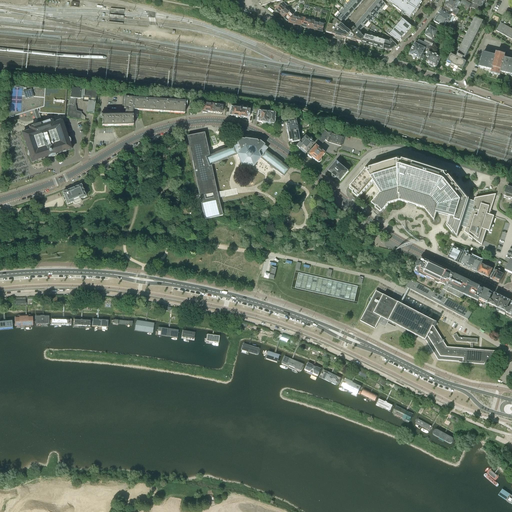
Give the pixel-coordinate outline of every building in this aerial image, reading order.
[(355,10),(359,6),(352,0),(350,0),(348,4),(355,10)] [(380,0),(376,0),(374,3),(382,9),(386,5),(384,2),(380,0)] [(384,0),(385,0),(410,19),(413,15),(414,15),(416,13),(420,6),(419,6),(422,2),(419,0),(384,0)] [(471,5),(463,0),(448,0),(443,9),(455,17),(459,10),(457,9),(458,7),(467,12),(468,12),(470,7),(471,5)] [(470,7),(472,8),(474,8),(477,10),(479,6),(481,7),(484,2),(485,0),(473,0),(471,5),(470,7)] [(286,8),(286,7),(288,6),(284,3),(282,4),(279,7),(277,5),(275,6),(273,8),(280,14),(286,8)] [(374,3),(370,8),(378,14),(382,9),(374,3)] [(344,8),(351,15),(355,10),(348,4),(344,8)] [(286,7),(286,8),(280,14),(284,18),(290,11),(286,7)] [(347,19),(351,15),(344,8),(340,13),(347,19)] [(374,19),(378,14),(370,8),(366,13),(374,19)] [(438,15),(450,23),(451,22),(450,21),(453,16),(442,9),(438,15)] [(288,21),(294,15),(294,14),(290,11),(284,18),(288,21)] [(336,17),(340,21),(343,24),(347,19),(340,13),(336,17)] [(366,13),(362,18),(367,22),(370,24),(374,19),(366,13)] [(294,15),(294,14),(294,15),(288,21),(290,23),(296,25),(299,16),(294,15)] [(450,23),(438,15),(434,22),(444,27),(447,23),(449,24),(450,23)] [(473,22),(481,26),(483,21),(475,17),(473,22)] [(367,22),(362,18),(358,23),(363,27),(367,22)] [(412,27),(407,23),(401,18),(398,22),(408,31),(412,27)] [(496,31),(501,34),(505,26),(502,24),(504,20),(502,19),(500,23),(496,31)] [(359,32),(354,27),(350,31),(337,20),(333,26),(329,24),(326,33),(362,43),(366,35),(361,34),(359,32)] [(398,22),(395,26),(405,34),(408,31),(398,22)] [(479,30),(481,26),(473,22),(470,26),(479,30)] [(358,23),(354,27),(359,32),(363,27),(358,23)] [(405,34),(395,26),(391,29),(402,38),(405,34)] [(479,30),(470,26),(468,31),(476,35),(479,30)] [(505,26),(501,34),(505,36),(510,28),(505,26)] [(427,38),(433,41),(434,42),(435,39),(434,38),(438,31),(430,27),(425,35),(428,37),(427,38)] [(398,42),(402,38),(391,29),(388,33),(398,42)] [(474,40),(476,35),(468,31),(466,36),(474,40)] [(366,34),(366,35),(362,43),(373,46),(376,37),(366,34)] [(474,40),(466,36),(464,40),(472,44),(474,40)] [(386,40),(376,37),(373,46),(383,49),(386,40)] [(434,43),(433,41),(427,38),(426,38),(424,43),(429,46),(432,47),(434,43)] [(386,40),(383,49),(389,51),(393,50),(398,45),(396,43),(395,44),(394,43),(395,42),(394,41),(393,42),(390,39),(389,41),(386,40)] [(470,49),(472,44),(464,40),(461,45),(470,49)] [(429,46),(424,43),(419,41),(417,44),(415,43),(413,48),(411,50),(412,50),(410,54),(420,59),(420,58),(423,60),(424,56),(422,55),(425,49),(427,50),(429,46)] [(470,49),(461,45),(459,49),(467,53),(470,49)] [(465,58),(467,53),(459,49),(457,54),(464,57),(465,58)] [(457,54),(450,51),(450,50),(448,53),(451,55),(446,63),(451,65),(457,69),(462,71),(466,62),(462,60),(464,57),(457,54)] [(435,55),(431,53),(429,52),(426,57),(428,58),(426,62),(429,64),(433,66),(436,67),(441,58),(437,56),(437,55),(435,54),(435,55)] [(481,58),(481,61),(481,62),(479,67),(480,69),(483,69),(485,68),(484,70),(491,72),(491,74),(500,76),(500,74),(507,76),(508,74),(509,76),(511,76),(511,59),(511,60),(504,58),(505,54),(496,52),(495,55),(495,56),(488,54),(488,53),(484,52),(483,53),(482,58),(481,58)] [(38,125),(31,128),(31,127),(30,128),(30,129),(31,131),(23,133),(22,133),(22,134),(23,134),(28,152),(27,152),(27,155),(29,157),(30,156),(31,162),(32,162),(32,163),(33,162),(38,161),(38,162),(39,162),(39,161),(41,161),(41,160),(41,159),(46,158),(47,159),(48,159),(56,156),(57,156),(58,156),(57,154),(62,152),(63,153),(65,153),(66,153),(66,152),(66,151),(71,150),(72,149),(72,148),(71,148),(70,143),(71,143),(71,140),(69,138),(68,139),(62,121),(63,121),(62,120),(61,121),(54,123),(53,121),(53,120),(52,120),(52,121),(42,124),(38,109),(39,109),(39,113),(64,115),(65,115),(67,90),(11,86),(8,126),(9,119),(33,110),(38,125)] [(72,88),(72,89),(70,98),(67,118),(80,120),(85,120),(85,117),(84,117),(81,114),(81,113),(76,112),(75,106),(74,106),(76,99),(80,99),(83,99),(82,101),(89,102),(87,112),(94,113),(97,90),(81,89),(78,89),(77,89),(72,88)] [(185,102),(132,98),(132,95),(123,94),(123,95),(122,112),(123,112),(123,114),(102,115),(102,116),(102,119),(102,126),(133,126),(133,122),(133,120),(133,115),(133,110),(138,110),(144,111),(163,112),(184,113),(185,110),(185,106),(187,106),(187,101),(185,101),(185,102)] [(212,113),(213,105),(209,104),(209,103),(204,102),(202,113),(207,113),(207,112),(212,113)] [(213,103),(213,105),(212,113),(221,114),(222,106),(220,106),(220,104),(219,104),(213,103)] [(238,118),(239,117),(240,108),(231,107),(229,116),(234,116),(235,118),(238,118)] [(250,110),(240,108),(239,117),(240,119),(242,119),(244,118),(247,118),(249,118),(250,110)] [(258,111),(257,118),(257,122),(258,122),(261,122),(261,123),(262,124),(265,124),(266,123),(268,112),(258,111)] [(268,125),(270,125),(274,125),(274,124),(275,118),(274,118),(275,114),(274,113),(268,112),(266,123),(268,125)] [(287,132),(299,130),(298,125),(296,125),(295,120),(288,121),(288,123),(286,124),(287,132)] [(300,136),(299,130),(287,132),(289,141),(291,141),(292,143),(299,141),(298,136),(300,136)] [(325,140),(328,142),(341,146),(344,136),(331,132),(330,135),(324,131),(316,141),(314,143),(314,144),(309,150),(311,151),(307,156),(311,159),(311,158),(317,162),(318,163),(320,162),(321,161),(321,159),(320,159),(324,154),(318,149),(325,140)] [(218,136),(217,135),(214,132),(207,138),(208,138),(211,147),(218,145),(218,144),(219,144),(219,143),(219,142),(220,141),(220,140),(220,139),(219,138),(219,137),(218,136)] [(281,163),(273,156),(273,157),(271,155),(266,151),(265,151),(266,151),(267,149),(267,148),(264,146),(264,145),(260,142),(259,143),(257,142),(257,141),(245,140),(244,140),(242,140),(237,142),(233,144),(234,146),(225,150),(225,149),(215,153),(215,154),(210,156),(206,138),(205,133),(187,136),(206,222),(223,218),(219,201),(218,195),(217,189),(212,169),(235,160),(238,159),(241,166),(253,168),(259,159),(260,158),(267,164),(269,166),(270,166),(270,167),(272,168),(272,169),(272,168),(272,169),(273,168),(273,169),(275,171),(276,170),(283,176),(289,169),(281,163)] [(299,143),(296,147),(299,150),(300,148),(306,153),(309,150),(314,144),(314,143),(305,136),(299,143)] [(495,194),(489,196),(474,198),(473,202),(469,200),(460,189),(452,179),(451,180),(448,176),(448,177),(446,174),(447,173),(400,158),(399,158),(399,159),(373,166),(373,167),(366,169),(365,168),(349,187),(350,188),(349,189),(353,192),(352,193),(357,197),(358,196),(359,197),(373,181),(380,192),(371,203),(375,207),(374,208),(380,212),(381,211),(381,212),(389,203),(399,200),(412,205),(424,208),(434,221),(436,213),(443,215),(449,217),(446,226),(452,233),(452,232),(457,237),(460,226),(465,228),(464,232),(468,235),(468,237),(472,240),(472,238),(481,245),(486,230),(489,231),(494,216),(489,215),(495,194)] [(260,160),(255,169),(260,172),(265,163),(260,160)] [(337,162),(329,171),(332,174),(332,175),(332,177),(334,178),(336,178),(341,181),(348,172),(337,162)] [(68,190),(65,192),(62,193),(67,205),(73,202),(74,203),(75,204),(80,202),(80,201),(80,199),(86,197),(81,185),(75,188),(68,191),(68,190)] [(307,185),(300,196),(307,200),(311,193),(310,193),(312,188),(307,185)] [(511,198),(511,188),(506,187),(503,196),(508,198),(508,199),(511,200),(511,199),(511,198)] [(269,195),(266,199),(273,203),(276,199),(269,195)] [(449,259),(451,260),(457,263),(463,251),(453,247),(448,257),(449,259)] [(459,264),(463,266),(466,267),(471,256),(468,255),(469,253),(469,252),(469,251),(468,251),(467,251),(467,252),(465,251),(459,264)] [(472,254),(471,256),(466,267),(471,270),(478,257),(472,254)] [(484,259),(478,257),(471,270),(477,273),(478,273),(482,264),(484,259)] [(408,289),(410,290),(447,310),(468,320),(469,318),(472,313),(475,307),(476,306),(479,300),(479,299),(484,289),(470,282),(452,273),(445,270),(431,263),(421,258),(421,259),(419,262),(417,263),(416,265),(417,266),(414,273),(414,272),(406,288),(408,289)] [(485,265),(482,264),(478,273),(488,278),(489,278),(493,269),(492,269),(493,267),(489,265),(488,266),(485,264),(485,265)] [(492,279),(496,281),(499,283),(504,272),(495,267),(494,270),(490,278),(492,279)] [(491,292),(484,289),(479,299),(479,300),(488,304),(488,303),(490,298),(493,293),(491,292)] [(415,311),(402,304),(400,304),(390,298),(384,295),(376,291),(375,293),(368,306),(360,321),(375,329),(381,317),(398,326),(426,341),(430,348),(438,360),(459,362),(474,363),(484,364),(490,365),(495,365),(494,365),(495,354),(496,354),(496,351),(473,349),(473,343),(477,343),(478,339),(459,338),(455,340),(456,342),(471,343),(470,349),(447,347),(441,338),(435,328),(437,323),(436,322),(415,311)] [(488,303),(497,308),(502,297),(494,294),(492,299),(490,298),(488,303)] [(510,301),(502,297),(497,308),(506,312),(508,308),(507,307),(510,301)] [(26,317),(14,318),(14,328),(33,327),(33,317),(26,317)] [(135,331),(152,334),(154,324),(136,322),(135,331)] [(177,335),(178,328),(159,325),(158,332),(177,335)] [(183,331),(182,339),(195,341),(196,332),(183,331)] [(223,336),(201,332),(200,337),(222,342),(223,336)] [(258,355),(259,349),(243,344),(241,353),(248,355),(249,353),(258,355)] [(264,359),(277,363),(279,356),(266,352),(264,359)] [(303,366),(284,358),(281,364),(300,372),(301,371),(303,366)] [(320,370),(308,365),(304,372),(316,378),(320,370)] [(360,369),(358,373),(366,378),(368,374),(360,369)] [(323,370),(319,377),(337,385),(340,378),(323,370)] [(339,386),(357,394),(361,386),(353,382),(353,381),(345,378),(344,379),(343,378),(339,386)] [(372,401),(374,402),(377,397),(363,390),(360,395),(365,397),(365,399),(370,401),(372,401)] [(393,405),(379,399),(376,403),(390,410),(393,405)] [(411,417),(394,409),(392,413),(393,415),(407,423),(409,421),(411,417)] [(431,428),(417,420),(415,424),(429,431),(430,431),(431,429),(431,428)] [(451,443),(453,440),(453,438),(452,437),(436,429),(435,429),(435,430),(433,433),(433,434),(433,435),(449,443),(450,443),(451,443)] [(481,475),(496,487),(499,484),(495,481),(499,476),(488,467),(481,475)] [(506,485),(502,491),(511,497),(511,486),(511,488),(506,485)]
